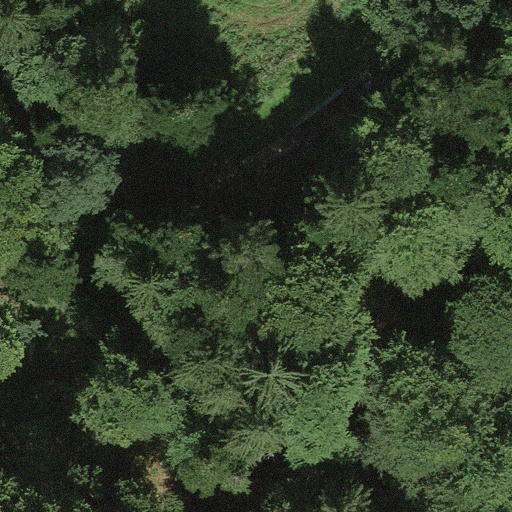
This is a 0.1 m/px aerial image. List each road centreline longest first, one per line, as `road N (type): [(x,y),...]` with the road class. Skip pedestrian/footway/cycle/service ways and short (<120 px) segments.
road 1 (track): [(397,0),(328,76),(282,110),(201,143),(94,123),(0,79)]
road 2 (track): [(0,212),(77,359),(94,419),(93,441),(54,474),(0,478)]
